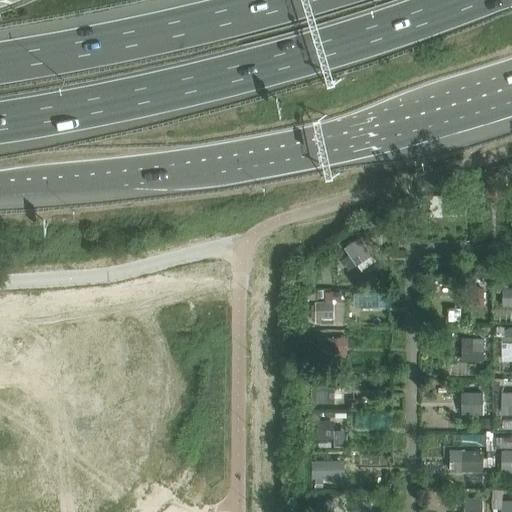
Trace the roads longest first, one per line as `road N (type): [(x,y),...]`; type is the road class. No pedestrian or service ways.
road 1 (motorway): [(0,185),(259,161),(511,92)]
road 2 (motorway): [(0,127),(217,82),(475,0)]
road 3 (motorway): [(298,0),(0,64)]
